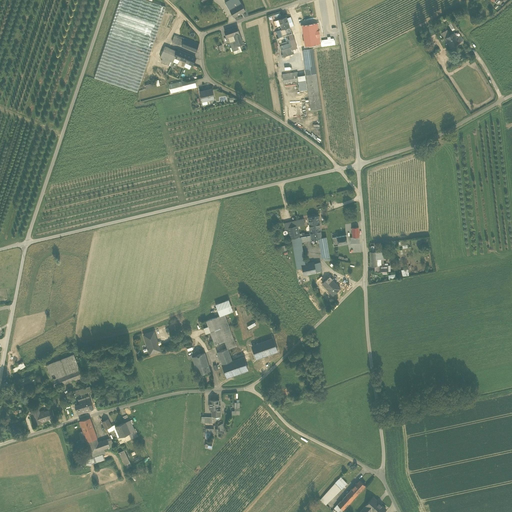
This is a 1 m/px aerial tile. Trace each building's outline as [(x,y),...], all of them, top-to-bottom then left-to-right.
[(120,0),(94,78),(137,92),(166,7),(144,0),(120,0)] [(229,0),(225,3),(234,17),(246,11),(239,0),(229,0)] [(282,29),(290,27),(287,18),(286,17),(279,19),(282,29)] [(303,26),(306,45),(317,43),(314,25),(303,26)] [(229,37),(234,35),(239,34),(237,27),(224,31),(227,38),(229,37)] [(290,27),(282,29),(285,36),(288,35),(292,33),(290,27)] [(281,50),(284,57),(294,54),(292,50),(297,48),(292,33),(288,35),(292,46),(281,50)] [(445,38),(450,48),(460,42),(456,36),(455,33),(447,37),(445,38)] [(174,35),(173,37),(177,39),(175,43),(182,46),(184,39),(174,35)] [(182,46),(197,52),(199,44),(184,39),(182,46)] [(238,49),(234,50),(233,51),(234,54),(242,51),(240,45),(237,46),(238,49)] [(175,58),(177,52),(165,46),(160,57),(163,58),(173,62),(175,58)] [(303,50),(304,60),(314,59),(313,49),(303,50)] [(175,58),(180,60),(186,63),(191,65),(192,65),(196,58),(178,50),(177,52),(175,58)] [(308,75),(316,74),(314,59),(304,60),(306,73),(308,73),(308,75)] [(298,80),(299,86),(306,85),(305,75),(300,76),(299,72),(282,74),(283,83),(298,80)] [(306,75),(311,111),(321,109),(316,74),(308,75),(306,75)] [(182,80),(182,81),(184,90),(197,87),(195,80),(185,82),(182,80)] [(182,81),(169,84),(171,93),(184,90),(182,81)] [(200,92),(202,101),(207,100),(215,98),(212,89),(200,92)] [(308,217),(310,232),(321,231),(318,216),(308,217)] [(299,234),(297,226),(287,228),(290,239),(292,238),(299,236),(299,234)] [(322,238),(321,231),(310,232),(310,233),(311,235),(311,239),(312,239),(318,238),(322,238)] [(346,235),(337,237),(338,245),(347,243),(346,235)] [(294,251),(297,269),(302,268),(302,266),(301,261),(305,260),(302,241),(301,242),(301,237),(300,237),(299,236),(292,238),(294,251)] [(318,238),(322,258),(324,258),(329,257),(326,237),(322,238),(318,238)] [(304,275),(316,272),(314,263),(305,265),(305,260),(301,261),(302,266),(302,268),(304,275)] [(320,280),(322,283),(328,278),(326,275),(320,280)] [(329,278),(328,278),(322,283),(333,295),(340,288),(332,279),(331,280),(329,278)] [(215,304),(220,316),(225,314),(233,311),(229,299),(215,304)] [(224,341),(227,348),(228,349),(234,347),(236,346),(225,314),(220,316),(216,317),(224,341)] [(210,332),(215,344),(224,341),(216,317),(207,320),(206,320),(208,326),(206,327),(208,333),(210,332)] [(144,334),(150,354),(160,351),(154,331),(144,334)] [(252,346),(256,358),(277,351),(273,339),(252,346)] [(232,360),(228,349),(227,348),(218,352),(222,364),(232,360)] [(205,352),(193,356),(192,357),(196,367),(208,363),(205,352)] [(46,365),(52,380),(79,370),(73,354),(46,365)] [(243,356),(232,360),(222,364),(223,365),(243,357),(243,356)] [(223,365),(227,377),(248,370),(243,357),(223,365)] [(23,362),(12,368),(14,372),(25,366),(23,362)] [(196,367),(198,375),(210,371),(208,363),(196,367)] [(52,380),(55,388),(82,377),(79,370),(52,380)] [(13,383),(16,389),(35,380),(32,374),(13,383)] [(47,395),(49,400),(49,399),(55,397),(58,396),(56,391),(47,395)] [(90,398),(82,400),(86,411),(93,409),(90,398)] [(77,414),(86,411),(82,400),(79,402),(80,404),(75,406),(77,414)] [(212,409),(218,409),(218,408),(218,401),(210,400),(210,408),(212,409)] [(42,423),(42,422),(39,413),(39,412),(38,408),(31,410),(35,425),(42,423)] [(44,412),(39,413),(42,422),(55,418),(52,409),(44,412)] [(80,421),(83,431),(93,428),(90,419),(80,421)] [(102,422),(106,429),(107,429),(112,426),(108,419),(102,422)] [(129,434),(131,439),(138,436),(135,431),(130,420),(115,426),(116,429),(120,437),(129,434)] [(91,453),(101,450),(98,442),(93,428),(83,431),(86,438),(87,442),(91,453)] [(120,437),(118,438),(120,443),(131,439),(129,434),(120,437)] [(111,438),(101,441),(104,449),(114,445),(111,438)] [(118,453),(124,464),(129,462),(123,450),(118,453)] [(104,460),(102,453),(92,457),(93,458),(95,463),(104,460)] [(95,463),(93,458),(87,458),(86,466),(91,467),(92,464),(95,463)] [(339,479),(335,483),(341,489),(345,485),(339,479)] [(352,488),(358,493),(365,485),(359,480),(352,488)] [(329,501),(341,489),(335,483),(323,496),(329,501)] [(352,488),(338,505),(343,509),(358,493),(352,488)] [(326,505),(329,501),(323,496),(320,499),(326,505)] [(370,511),(372,510),(373,511),(382,511),(386,509),(374,498),(363,510),(364,511),(370,511)]
